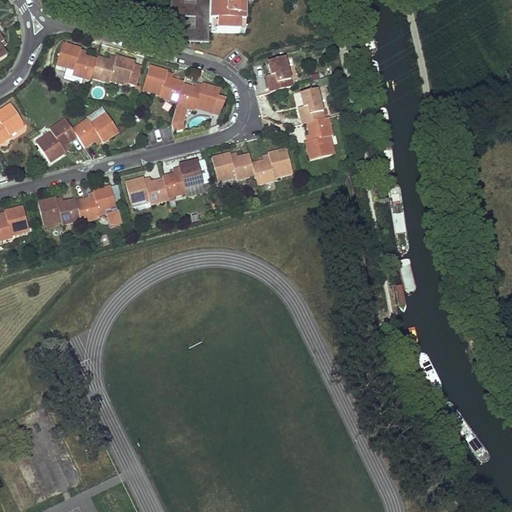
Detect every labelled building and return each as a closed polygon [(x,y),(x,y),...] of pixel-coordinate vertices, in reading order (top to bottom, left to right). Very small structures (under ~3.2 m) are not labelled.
[(170,0),(169,42),(208,43),(209,24),(209,0),(170,0)] [(224,0),(225,0),(220,1),(214,0),(209,0),(209,24),(211,24),(210,33),(237,34),(238,24),(243,25),(244,1),(247,1),(246,0),(224,0)] [(71,47),(63,44),(56,66),(74,71),(72,76),(90,82),(91,79),(97,59),(79,54),(81,50),(71,47)] [(97,59),(91,79),(109,84),(110,80),(128,85),(135,63),(123,59),(117,58),(115,63),(97,57),(97,59)] [(284,59),(267,64),(270,77),(265,78),(269,94),(292,87),(284,59)] [(156,68),(149,66),(143,88),(160,93),(159,98),(178,104),(183,85),(184,82),(166,77),(167,71),(156,68)] [(177,106),(172,124),(174,132),(183,130),(181,124),(186,109),(194,112),(196,106),(214,111),(221,114),(225,99),(218,97),(220,90),(212,88),(202,85),(201,87),(200,90),(195,89),(183,85),(178,104),(177,106)] [(315,91),(298,95),(302,109),(297,110),(301,125),(305,124),(323,120),(315,91)] [(0,145),(10,139),(7,135),(23,124),(10,106),(0,112),(0,145)] [(88,119),(71,130),(77,139),(84,149),(100,139),(103,144),(110,139),(118,134),(106,114),(90,124),(88,119)] [(323,120),(305,124),(310,142),(304,144),(309,162),(332,156),(327,138),(332,137),(327,119),(323,120)] [(52,135),(37,145),(50,164),(58,159),(65,154),(62,149),(77,139),(71,130),(65,120),(49,130),(52,135)] [(269,161),(251,166),(254,178),(257,188),(275,183),(273,178),(291,173),(286,151),(267,155),(269,161)] [(229,155),(211,160),(217,182),(234,177),(236,182),(254,178),(251,166),(249,156),(231,161),(229,155)] [(180,173),(161,178),(162,180),(167,200),(185,195),(184,190),(202,185),(196,163),(178,168),(180,173)] [(143,179),(125,184),(131,206),(148,202),(149,206),(167,202),(167,200),(162,180),(144,185),(143,179)] [(93,198),(75,203),(80,222),(81,224),(99,219),(98,214),(116,210),(110,187),(92,192),(93,198)] [(55,199),(38,204),(43,226),(61,221),(62,226),(80,222),(75,203),(74,200),(57,204),(55,199)] [(28,230),(23,207),(4,212),(5,217),(0,218),(0,241),(12,239),(10,234),(28,230)]
